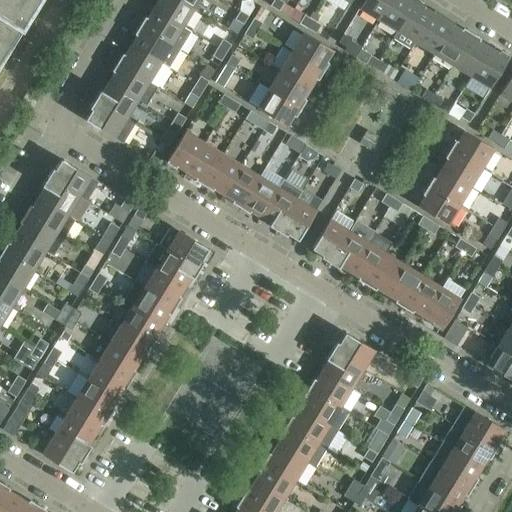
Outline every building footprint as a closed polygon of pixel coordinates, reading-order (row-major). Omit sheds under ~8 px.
[(0,0),(0,62),(38,0),(0,0)] [(158,0),(153,8),(183,26),(194,8),(181,0),(158,0)] [(181,0),(194,8),(199,0),(181,0)] [(279,11),(284,3),(279,0),(274,0),(271,6),(279,11)] [(364,0),(359,8),(379,20),(390,0),(364,0)] [(390,0),(379,20),(397,31),(416,0),(390,0)] [(424,7),(425,5),(417,0),(416,0),(397,31),(393,38),(411,49),(416,43),(434,13),(432,12),(424,7)] [(249,26),(258,31),(269,12),(261,7),(249,26)] [(191,32),(183,26),(153,8),(147,18),(145,17),(140,25),(180,50),(191,32)] [(434,10),(432,12),(434,13),(416,43),(434,54),(452,24),(453,25),(454,23),(434,10)] [(244,24),(249,16),(240,11),(235,19),(244,24)] [(305,15),(299,23),(308,28),(313,20),(305,15)] [(316,33),(321,25),(313,20),(308,28),(316,33)] [(462,30),(453,25),(452,24),(434,54),(452,65),(472,33),(463,28),(462,30)] [(169,69),(180,50),(140,25),(134,34),(137,35),(131,45),(169,69)] [(244,34),(253,39),(258,31),(249,26),(244,34)] [(329,63),(327,61),(333,51),(303,33),(292,52),(323,71),(329,63)] [(479,41),(480,39),(472,33),(452,65),(471,76),(489,47),(479,41)] [(362,47),(351,41),(352,39),(343,34),(338,43),(347,48),(345,51),(356,58),(362,47)] [(231,45),(223,39),(218,48),(226,53),(231,45)] [(125,55),(123,54),(117,62),(149,82),(158,87),(170,69),(169,69),(131,45),(125,55)] [(500,50),(499,53),(489,47),(471,76),(490,88),(509,56),(500,50)] [(226,53),(218,48),(206,66),(215,71),(226,53)] [(316,79),(318,80),(323,71),(292,52),(280,71),(310,89),(316,79)] [(240,60),(232,55),(227,63),(235,68),(240,60)] [(371,56),(366,64),(374,69),(379,61),(371,56)] [(382,74),(387,66),(379,61),(374,69),(382,74)] [(112,71),(114,72),(108,82),(138,100),(149,82),(117,62),(112,71)] [(222,71),(230,76),(235,68),(227,63),(222,71)] [(411,92),(419,78),(405,69),(396,83),(411,92)] [(306,100),(304,98),(310,89),(280,71),(269,89),(301,108),(306,100)] [(511,73),(500,94),(511,101),(511,73)] [(209,81),(200,76),(195,84),(204,90),(209,81)] [(102,92),(100,91),(95,99),(127,119),(138,100),(108,82),(102,92)] [(190,93),(199,98),(204,90),(195,84),(190,93)] [(29,89),(22,100),(33,107),(40,96),(29,89)] [(257,108),(287,126),(294,116),(296,117),(301,108),(269,89),(257,108)] [(426,89),(421,98),(429,102),(434,94),(426,89)] [(224,94),(218,103),(226,108),(232,99),(224,94)] [(437,107),(442,99),(434,94),(429,102),(437,107)] [(85,120),(123,143),(135,124),(127,119),(95,99),(89,108),(92,109),(85,120)] [(235,113),(240,104),(232,99),(226,108),(235,113)] [(469,122),(474,114),(466,109),(461,117),(469,122)] [(263,130),(269,122),(250,111),(245,119),(263,130)] [(186,118),(178,113),(173,121),(181,127),(186,118)] [(168,130),(176,135),(181,127),(173,121),(168,130)] [(272,135),(277,127),(269,122),(263,130),(272,135)] [(166,128),(160,138),(170,145),(176,135),(168,130),(166,128)] [(359,143),(370,150),(378,137),(367,130),(359,143)] [(493,130),(488,138),(496,143),(501,135),(493,130)] [(185,131),(166,163),(176,168),(177,166),(187,172),(205,143),(185,131)] [(464,131),(457,141),(455,140),(450,149),(482,168),(494,149),(464,131)] [(300,153),(306,144),(291,135),(286,144),(300,153)] [(504,148),(509,140),(501,135),(496,143),(504,148)] [(196,178),(195,180),(204,186),(223,154),(205,143),(187,172),(196,178)] [(314,160),(319,152),(306,144),(300,153),(298,157),(307,162),(314,160)] [(445,158),(447,159),(441,169),(471,187),(482,168),(450,149),(445,158)] [(163,156),(155,151),(150,159),(158,164),(163,156)] [(212,191),(214,189),(223,195),(242,165),(223,154),(204,186),(212,191)] [(99,182),(61,159),(55,170),(53,168),(47,177),(87,201),(99,182)] [(233,201),(232,203),(241,208),(260,176),(242,165),(223,195),(233,201)] [(336,179),(341,171),(332,166),(327,174),(336,179)] [(435,178),(433,177),(428,186),(459,205),(471,187),(441,169),(435,178)] [(249,213),(251,211),(260,217),(278,188),(260,176),(241,208),(249,213)] [(42,186),(44,187),(38,197),(76,220),(87,201),(47,177),(42,186)] [(357,192),(363,184),(354,179),(349,187),(357,192)] [(270,223),(269,225),(278,231),(297,199),(302,191),(283,180),(278,188),(260,217),(270,223)] [(418,206),(448,224),(459,205),(428,186),(422,194),(424,196),(418,206)] [(511,188),(502,204),(511,209),(511,188)] [(386,194),(381,202),(389,207),(394,199),(386,194)] [(32,206),(30,205),(25,214),(64,238),(76,220),(38,197),(32,206)] [(129,212),(134,204),(126,199),(121,207),(129,212)] [(286,236),(287,234),(298,240),(316,211),(297,199),(278,231),(286,236)] [(397,212),(402,204),(394,199),(389,207),(397,212)] [(139,207),(134,215),(142,220),(147,212),(139,207)] [(19,223),(21,224),(16,234),(45,252),(53,257),(64,238),(25,214),(19,223)] [(423,216),(418,225),(426,230),(431,221),(423,216)] [(507,223),(499,218),(494,226),(502,231),(507,223)] [(330,219),(312,249),(322,255),(321,257),(330,263),(348,230),(330,219)] [(434,234),(439,226),(431,221),(426,230),(434,234)] [(208,249),(170,225),(158,245),(199,269),(204,261),(202,260),(208,249)] [(502,231),(494,226),(482,245),(490,250),(502,231)] [(116,233),(108,228),(103,236),(111,241),(116,233)] [(338,268),(340,266),(349,272),(367,242),(348,230),(330,263),(338,268)] [(359,278),(358,280),(366,285),(386,253),(392,243),(373,232),(367,242),(349,272),(359,278)] [(10,243),(8,242),(2,251),(34,270),(45,252),(16,234),(10,243)] [(98,244),(95,249),(103,254),(106,249),(111,241),(103,236),(98,244)] [(129,241),(121,236),(116,244),(124,249),(129,241)] [(460,239),(455,247),(463,252),(468,244),(460,239)] [(111,252),(119,258),(124,249),(116,244),(111,252)] [(471,257),(476,249),(468,244),(463,252),(471,257)] [(191,277),(193,278),(199,269),(158,245),(147,263),(156,268),(185,287),(191,277)] [(0,254),(0,274),(23,289),(34,270),(2,251),(0,254)] [(375,290),(376,288),(386,294),(404,264),(386,253),(366,285),(375,290)] [(100,260),(91,255),(80,273),(89,278),(100,260)] [(502,261),(494,256),(489,264),(497,269),(502,261)] [(396,300),(395,302),(403,308),(423,276),(404,264),(386,294),(396,300)] [(484,272),(492,277),(497,269),(489,264),(484,272)] [(181,298),(179,296),(185,287),(156,268),(144,287),(176,306),(181,298)] [(75,281),(84,286),(89,278),(80,273),(75,281)] [(107,278),(99,273),(94,281),(102,286),(107,278)] [(0,300),(11,307),(23,289),(0,274),(0,300)] [(412,313),(413,311),(423,317),(441,287),(423,276),(403,308),(412,313)] [(89,289),(97,294),(102,286),(94,281),(89,289)] [(169,314),(171,315),(176,306),(144,287),(135,281),(124,300),(133,305),(163,323),(169,314)] [(69,283),(65,289),(78,296),(81,290),(69,283)] [(433,323),(431,325),(441,331),(461,299),(441,287),(423,317),(433,323)] [(480,298),(471,292),(466,301),(475,306),(480,298)] [(0,325),(0,326),(11,307),(0,300),(0,325)] [(461,309),(470,314),(475,306),(466,301),(461,309)] [(65,304),(61,312),(68,317),(73,309),(65,304)] [(159,334),(157,333),(163,323),(133,305),(122,324),(154,343),(159,334)] [(68,317),(76,322),(81,314),(73,309),(68,317)] [(61,312),(56,320),(64,325),(68,317),(61,312)] [(64,325),(72,329),(76,322),(68,317),(64,325)] [(467,328),(455,320),(443,338),(456,346),(467,328)] [(146,351),(148,352),(154,343),(122,324),(110,342),(140,361),(146,351)] [(511,328),(510,327),(498,346),(511,353),(511,328)] [(345,332),(338,343),(336,342),(331,350),(363,370),(375,351),(345,332)] [(48,344),(40,339),(35,347),(43,352),(48,344)] [(136,372),(134,370),(140,361),(110,342),(99,361),(131,380),(136,372)] [(511,353),(498,346),(487,365),(511,380),(511,353)] [(30,355),(38,360),(43,352),(35,347),(30,355)] [(62,352),(53,347),(48,355),(57,360),(62,352)] [(326,359),(328,360),(322,370),(352,388),(363,370),(331,350),(326,359)] [(43,363),(52,368),(57,360),(48,355),(43,363)] [(123,388),(125,389),(131,380),(99,361),(88,379),(118,398),(123,388)] [(316,380),(314,378),(309,387),(349,412),(360,393),(352,388),(322,370),(316,380)] [(417,388),(422,380),(414,374),(409,383),(417,388)] [(26,381),(17,376),(12,384),(21,389),(26,381)] [(114,408),(112,407),(118,398),(88,379),(76,398),(108,417),(114,408)] [(436,388),(427,383),(422,391),(431,396),(436,388)] [(7,392),(16,397),(21,389),(12,384),(7,392)] [(39,389),(31,384),(26,392),(34,397),(39,389)] [(303,396),(305,397),(299,407),(338,430),(349,412),(309,387),(303,396)] [(0,401),(5,404),(9,398),(0,392),(0,401)] [(21,400),(29,405),(34,397),(26,392),(21,400)] [(101,425),(103,426),(108,417),(76,398),(65,416),(95,434),(101,425)] [(404,409),(396,404),(391,412),(399,417),(404,409)] [(500,442),(498,440),(505,430),(465,405),(453,425),(495,450),(500,442)] [(318,443),(326,449),(338,430),(299,407),(293,417),(291,415),(286,424),(318,443)] [(409,412),(404,420),(413,425),(418,417),(420,414),(412,408),(409,412)] [(386,420),(394,425),(399,417),(391,412),(386,420)] [(91,445),(89,444),(95,434),(65,416),(54,435),(86,454),(91,445)] [(399,429),(397,432),(405,437),(408,434),(413,425),(404,420),(399,429)] [(3,430),(11,435),(16,427),(8,422),(3,430)] [(318,443),(286,424),(281,433),(283,434),(277,444),(307,462),(315,467),(326,449),(318,443)] [(487,458),(489,459),(495,450),(453,425),(442,443),(481,468),(487,458)] [(78,461),(80,463),(86,454),(54,435),(42,454),(72,472),(78,461)] [(382,446),(373,441),(368,449),(377,454),(382,446)] [(382,457),(390,462),(392,464),(402,448),(391,442),(382,457)] [(478,478),(476,477),(481,468),(442,443),(430,461),(472,487),(478,478)] [(271,454),(269,453),(263,461),(295,481),(307,462),(277,444),(271,454)] [(363,457),(372,462),(377,454),(368,449),(363,457)] [(390,462),(382,457),(371,475),(379,481),(390,462)] [(258,470),(260,471),(254,481),(284,499),(295,481),(263,461),(258,470)] [(465,495),(467,496),(472,487),(430,461),(419,480),(459,504),(465,495)] [(353,480),(348,488),(357,493),(362,484),(353,480)] [(454,511),(459,504),(419,480),(408,498),(418,505),(430,511),(454,511)] [(248,491),(246,489),(241,498),(263,511),(275,511),(284,499),(254,481),(248,491)] [(9,490),(10,488),(1,483),(0,484),(0,511),(8,511),(18,496),(9,490)] [(357,493),(365,498),(370,489),(362,484),(357,493)] [(348,488),(343,496),(352,501),(357,493),(348,488)] [(352,501),(360,506),(365,498),(357,493),(352,501)] [(29,500),(28,502),(18,496),(8,511),(33,511),(38,505),(29,500)] [(235,507),(237,508),(235,511),(263,511),(241,498),(235,507)]
